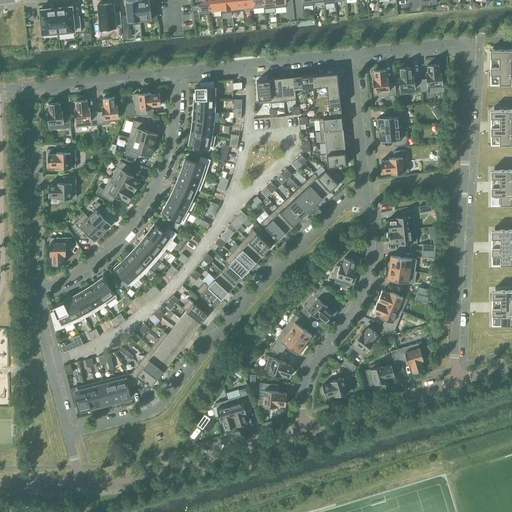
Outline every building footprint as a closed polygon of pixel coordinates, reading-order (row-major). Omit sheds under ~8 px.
[(140,23),(137,0),(131,0),(126,1),(127,16),(121,16),(122,26),(122,30),(129,29),(129,25),(141,24),(140,22),(140,23)] [(137,0),(140,23),(140,22),(158,21),(157,14),(151,14),(149,0),(137,0)] [(197,0),(199,15),(211,14),(211,10),(210,11),(209,0),(197,0)] [(209,0),(210,11),(211,10),(221,9),(220,0),(209,0)] [(220,0),(221,9),(221,13),(232,12),(230,0),(220,0)] [(230,0),(232,12),(243,11),(243,10),(241,0),(230,0)] [(241,0),(243,10),(254,9),(252,0),(241,0)] [(264,7),(263,0),(252,0),(254,9),(264,7)] [(275,8),(274,0),(263,0),(264,7),(264,9),(275,8)] [(122,26),(121,16),(121,15),(114,15),(113,2),(98,4),(100,29),(116,27),(122,26)] [(56,8),(58,33),(74,31),(74,32),(81,31),(80,19),(73,20),(72,6),(56,8)] [(42,35),(42,34),(58,33),(56,8),(39,10),(41,23),(34,24),(35,36),(42,35)] [(511,49),(490,50),(490,84),(511,83),(511,49)] [(426,79),(420,79),(422,92),(428,91),(427,87),(443,85),(441,72),(439,72),(439,64),(427,65),(428,73),(426,74),(426,79)] [(400,94),(422,92),(420,79),(414,80),(414,75),(412,75),(411,67),(399,68),(400,76),(398,76),(400,94)] [(389,83),(388,78),(386,78),(385,69),(374,70),(374,79),(372,79),(373,89),(374,97),(396,94),(395,82),(389,83)] [(328,98),(339,96),(337,73),(313,75),(314,87),(315,99),(328,98)] [(313,75),(293,77),(294,89),(314,87),(313,75)] [(295,100),(294,89),(293,77),(281,78),(283,97),(283,101),(295,100)] [(269,79),(271,98),(271,102),(283,101),(283,97),(281,78),(269,79)] [(261,103),(271,102),(271,98),(269,79),(256,81),(259,103),(261,103)] [(195,87),(195,98),(214,99),(214,81),(201,82),(199,83),(201,83),(201,86),(200,86),(195,87)] [(135,115),(135,116),(137,116),(148,115),(147,109),(152,108),(152,106),(161,105),(159,93),(151,94),(151,92),(133,94),(134,103),(130,104),(127,105),(126,108),(125,110),(126,116),(135,115)] [(330,118),(341,117),(339,96),(328,98),(330,117),(330,118)] [(102,112),(96,112),(97,124),(110,123),(110,119),(119,118),(117,105),(115,105),(114,97),(103,98),(104,106),(102,106),(102,112)] [(213,111),(214,99),(195,98),(194,110),(213,111)] [(76,127),(97,124),(96,112),(90,113),(90,108),(88,108),(87,99),(75,101),(76,109),(74,109),(76,127)] [(47,112),(49,129),(71,127),(69,115),(63,116),(63,113),(63,110),(61,111),(60,107),(60,102),(48,103),(49,112),(47,112)] [(379,129),(405,127),(403,109),(391,110),(391,116),(378,117),(378,119),(377,119),(377,128),(379,128),(379,129)] [(511,109),(490,110),(491,144),(511,144),(511,109)] [(212,123),(213,111),(194,110),(193,121),(212,123)] [(320,131),(324,131),(343,129),(341,117),(330,118),(330,117),(319,119),(320,131)] [(134,120),(129,138),(154,145),(154,144),(156,144),(158,135),(157,135),(157,133),(144,130),(146,124),(134,120)] [(211,135),(212,123),(193,121),(192,128),(192,132),(211,136),(211,135)] [(407,145),(405,127),(379,129),(379,130),(378,130),(379,140),(380,140),(380,141),(393,140),(394,146),(407,145)] [(321,143),(325,143),(344,141),(343,129),(324,131),(320,131),(321,143)] [(211,135),(211,136),(192,132),(191,132),(188,144),(213,149),(215,136),(211,135)] [(154,145),(129,138),(124,155),(136,159),(138,153),(151,156),(154,145)] [(238,141),(230,139),(229,146),(237,147),(238,141)] [(325,143),(326,154),(345,153),(344,141),(325,143)] [(56,154),(48,154),(48,167),(57,166),(57,168),(68,168),(75,168),(75,146),(62,146),(63,152),(56,152),(56,154)] [(381,161),(382,173),(390,172),(391,174),(408,172),(406,150),(394,151),(394,157),(389,158),(389,160),(381,161)] [(346,165),(345,153),(326,154),(328,167),(335,170),(335,166),(346,165)] [(299,157),(304,163),(307,160),(301,155),(299,157)] [(184,159),(181,171),(182,171),(204,178),(207,169),(211,159),(200,156),(198,163),(184,159)] [(296,159),(302,165),(304,163),(299,157),(296,159)] [(120,161),(111,178),(134,192),(140,181),(133,177),(134,176),(128,173),(131,167),(120,161)] [(335,170),(328,167),(318,177),(317,177),(330,191),(331,192),(339,184),(330,175),(335,170)] [(284,171),(289,177),(292,174),(286,168),(284,171)] [(511,169),(491,170),(491,204),(500,204),(511,204),(511,169)] [(178,181),(195,188),(195,189),(200,191),(201,188),(204,178),(182,171),(178,181)] [(281,173),(286,179),(289,177),(284,171),(281,173)] [(323,198),(330,191),(317,177),(318,177),(314,173),(307,180),(310,184),(323,198)] [(76,198),(76,176),(63,176),(63,183),(60,183),(57,183),(57,184),(54,184),(48,185),(49,197),(54,197),(57,197),(57,198),(60,198),(60,201),(69,201),(69,198),(76,198)] [(219,183),(226,186),(229,179),(221,177),(219,183)] [(99,186),(96,192),(101,195),(112,202),(115,196),(120,199),(121,198),(128,202),(134,192),(111,178),(104,189),(99,186)] [(315,205),(323,198),(310,184),(307,180),(299,187),(302,191),(315,205)] [(178,181),(173,192),(191,200),(195,189),(195,188),(178,181)] [(269,185),(274,190),(277,188),(271,182),(269,185)] [(266,187),(272,193),(274,190),(269,185),(266,187)] [(299,187),(292,194),(295,198),(308,212),(315,205),(302,191),(299,187)] [(185,211),(185,210),(191,200),(173,192),(168,202),(185,211)] [(308,212),(295,198),(292,194),(284,201),(287,205),(300,219),(308,212)] [(254,199),(259,204),(262,202),(257,196),(254,199)] [(251,201),(257,207),(259,204),(254,199),(251,201)] [(88,217),(103,232),(104,231),(105,233),(111,226),(110,225),(111,224),(102,214),(106,210),(97,201),(93,206),(96,209),(88,217)] [(277,208),(280,212),(293,225),(300,219),(287,205),(284,201),(277,208)] [(185,210),(185,211),(168,202),(166,205),(161,212),(167,216),(169,217),(183,225),(189,213),(185,210)] [(420,213),(432,210),(431,204),(418,206),(420,213)] [(216,212),(209,208),(206,214),(213,217),(214,216),(216,212)] [(269,215),(273,219),(285,232),(293,225),(280,212),(277,208),(269,215)] [(78,221),(72,227),(81,236),(85,231),(94,241),(95,240),(97,241),(103,234),(102,233),(103,232),(88,217),(85,214),(78,221)] [(278,240),(285,232),(273,219),(269,215),(261,222),(272,234),(272,235),(274,236),(278,240)] [(388,219),(389,231),(416,228),(414,215),(395,217),(396,219),(388,219)] [(236,229),(243,222),(236,216),(231,224),(230,224),(236,229)] [(210,224),(203,220),(199,228),(206,232),(206,230),(210,224)] [(149,232),(147,235),(166,250),(173,239),(161,230),(160,228),(159,229),(154,224),(149,231),(149,232)] [(417,242),(416,228),(389,231),(390,243),(398,242),(398,244),(417,242)] [(246,238),(264,254),(271,247),(253,230),(246,238)] [(511,264),(511,230),(491,230),(491,264),(511,264)] [(147,235),(140,244),(158,259),(166,250),(147,235)] [(52,264),(64,264),(64,255),(66,255),(65,250),(72,250),(71,237),(50,238),(50,256),(52,256),(52,264)] [(263,255),(264,254),(246,238),(239,245),(242,248),(256,261),(263,254),(263,255)] [(140,244),(132,252),(149,269),(158,259),(140,244)] [(249,269),(256,261),(242,248),(239,245),(232,253),(235,256),(249,269)] [(149,269),(132,252),(127,257),(124,260),(140,278),(149,269)] [(188,258),(182,253),(178,259),(184,264),(188,258)] [(249,269),(235,256),(232,253),(225,260),(226,262),(228,264),(228,263),(242,276),(249,269)] [(389,266),(389,267),(410,270),(410,271),(414,272),(415,266),(416,259),(391,256),(390,257),(389,257),(387,266),(389,266)] [(355,261),(344,257),(342,265),(340,265),(339,267),(336,266),(333,274),(336,276),(335,282),(349,287),(355,270),(353,269),(355,261)] [(131,286),(140,278),(124,260),(123,259),(114,267),(131,286)] [(228,263),(228,264),(221,271),(235,284),(242,276),(228,263)] [(178,271),(172,265),(169,269),(175,274),(178,271)] [(387,279),(408,282),(409,273),(410,271),(410,270),(389,267),(387,279)] [(175,274),(169,269),(166,273),(172,278),(175,274)] [(228,291),(235,284),(221,271),(215,278),(228,291)] [(104,301),(114,293),(102,277),(92,284),(93,285),(104,301)] [(215,278),(208,285),(208,286),(222,299),(228,291),(215,278)] [(208,286),(205,282),(204,282),(197,290),(208,301),(209,301),(208,302),(210,303),(213,305),(214,307),(217,304),(222,299),(208,286)] [(84,291),(96,311),(107,305),(104,301),(93,285),(84,291)] [(151,288),(156,294),(160,291),(154,285),(151,288)] [(322,285),(318,290),(328,298),(332,293),(322,285)] [(429,296),(430,290),(418,287),(416,293),(429,296)] [(151,299),(156,294),(151,288),(146,293),(151,299)] [(328,298),(318,290),(304,306),(318,318),(319,316),(326,322),(333,313),(326,307),(328,306),(324,302),(328,298)] [(382,290),(377,301),(402,311),(407,299),(390,292),(389,293),(382,290)] [(511,324),(511,290),(492,291),(492,325),(511,324)] [(74,297),(85,318),(96,311),(84,291),(74,297)] [(429,296),(416,293),(415,299),(427,302),(429,296)] [(173,294),(171,297),(176,303),(179,300),(173,294)] [(74,297),(63,302),(74,323),(85,318),(74,297)] [(176,303),(171,297),(168,299),(174,305),(176,303)] [(183,307),(182,308),(186,311),(186,310),(201,322),(202,323),(209,314),(193,302),(189,299),(183,307)] [(398,320),(402,311),(377,301),(373,312),(380,315),(379,317),(385,319),(383,325),(394,329),(398,320)] [(51,312),(50,313),(51,314),(55,331),(64,328),(74,323),(63,302),(53,306),(55,312),(51,314),(51,312)] [(159,309),(156,311),(162,317),(164,315),(159,309)] [(201,322),(186,310),(186,311),(180,318),(195,330),(201,322)] [(162,317),(156,311),(154,314),(159,320),(162,317)] [(121,313),(115,317),(119,324),(125,320),(121,313)] [(304,321),(294,314),(284,329),(305,344),(312,334),(301,327),(304,321)] [(119,324),(115,317),(111,320),(115,326),(119,324)] [(195,330),(180,318),(174,326),(189,338),(195,330)] [(144,323),(142,326),(147,332),(150,329),(144,323)] [(394,329),(383,325),(380,330),(392,335),(394,329)] [(147,332),(142,326),(139,328),(145,334),(147,332)] [(182,346),(189,338),(174,326),(168,334),(167,334),(182,346)] [(363,356),(368,350),(370,346),(374,342),(372,341),(377,334),(368,327),(363,333),(361,332),(350,346),(363,356)] [(304,345),(305,344),(284,329),(273,343),(283,351),(287,346),(298,354),(298,352),(300,353),(305,346),(304,345)] [(96,338),(92,331),(88,333),(91,340),(96,338)] [(182,346),(167,334),(168,334),(164,331),(157,339),(161,342),(176,354),(182,346)] [(83,344),(79,335),(72,338),(75,348),(83,344)] [(127,340),(133,346),(136,343),(131,337),(127,340)] [(161,342),(157,339),(151,347),(155,350),(170,362),(176,354),(161,342)] [(64,343),(59,345),(61,353),(67,351),(64,343)] [(283,351),(273,343),(269,348),(279,356),(283,351)] [(418,343),(397,349),(401,361),(407,360),(408,364),(410,364),(413,372),(424,369),(421,360),(423,360),(418,343)] [(119,350),(125,355),(128,351),(122,346),(119,350)] [(170,362),(155,350),(151,347),(145,356),(149,359),(164,370),(170,362)] [(401,361),(397,349),(391,351),(395,363),(401,361)] [(134,356),(128,351),(125,355),(131,359),(134,356)] [(145,356),(139,364),(142,367),(157,378),(164,370),(149,359),(145,356)] [(264,371),(271,373),(280,376),(281,375),(284,376),(289,377),(293,366),(285,363),(285,362),(269,356),(264,371)] [(352,371),(356,366),(346,358),(342,363),(352,371)] [(391,364),(383,367),(382,365),(380,366),(379,363),(371,365),(372,368),(365,370),(370,385),(387,380),(386,378),(394,376),(391,364)] [(64,365),(66,373),(72,372),(70,364),(64,365)] [(139,364),(131,373),(128,373),(131,378),(136,385),(139,384),(142,380),(145,382),(144,382),(146,384),(146,383),(147,383),(147,384),(151,387),(157,378),(142,367),(139,364)] [(120,400),(120,401),(131,399),(128,388),(128,387),(129,387),(136,385),(131,378),(128,373),(114,377),(115,382),(120,400)] [(348,375),(330,381),(330,383),(322,385),(326,397),(334,394),(334,396),(352,390),(348,375)] [(105,384),(110,403),(120,400),(115,382),(114,377),(104,379),(105,384)] [(100,405),(110,403),(105,384),(104,379),(94,382),(96,387),(100,405)] [(86,389),(90,408),(100,405),(96,387),(94,382),(84,385),(86,389)] [(258,405),(265,405),(265,408),(274,409),(274,406),(277,406),(277,405),(285,406),(286,393),(281,393),(278,392),(279,385),(260,383),(258,405)] [(78,411),(90,408),(86,389),(84,385),(70,388),(74,406),(77,405),(78,411)] [(228,400),(236,425),(247,422),(245,414),(252,412),(245,388),(238,390),(240,396),(228,400)] [(224,429),(236,425),(228,400),(215,403),(216,407),(213,408),(216,417),(219,416),(220,421),(222,421),(224,429)] [(197,425),(202,429),(210,418),(204,415),(197,425)]
